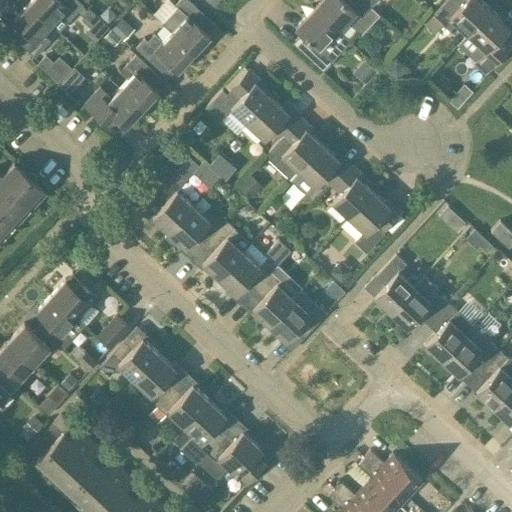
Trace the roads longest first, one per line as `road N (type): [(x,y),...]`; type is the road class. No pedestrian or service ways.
road 1 (residential): [(331,447),(92,222),(87,180),(73,159),(0,100)]
road 2 (residential): [(409,147),(372,137),(256,30)]
road 3 (residential): [(142,156),(256,30)]
road 4 (residential): [(511,501),(388,388)]
